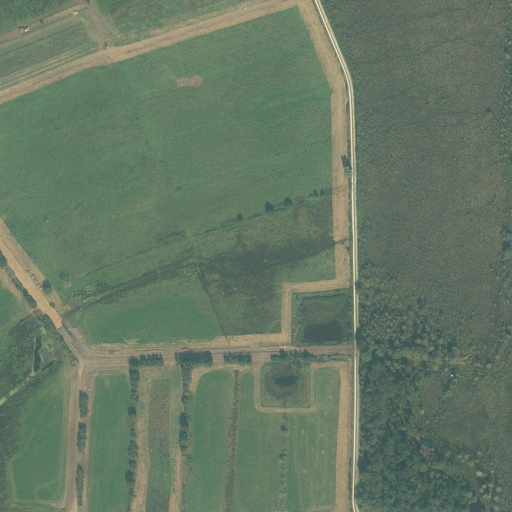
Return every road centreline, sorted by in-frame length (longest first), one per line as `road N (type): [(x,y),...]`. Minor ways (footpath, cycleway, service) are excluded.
road 1 (track): [(318,0),(352,95),(358,352)]
road 2 (track): [(358,352),(80,361)]
road 3 (track): [(358,352),(357,511)]
road 4 (track): [(74,511),(80,361)]
road 5 (track): [(80,361),(0,251)]
